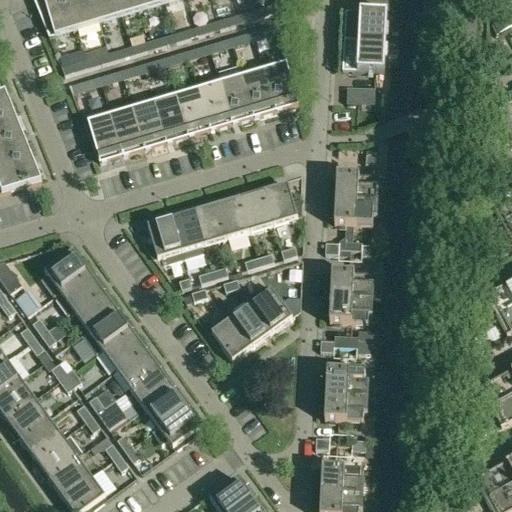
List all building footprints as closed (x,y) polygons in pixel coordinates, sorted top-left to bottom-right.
[(43,1),(34,4),(49,43),(72,36),(61,0),(46,0),(43,1)] [(86,0),(61,0),(72,36),(95,29),(86,0)] [(112,0),(86,0),(95,29),(119,22),(112,0)] [(138,0),(112,0),(119,22),(143,15),(138,0)] [(163,0),(138,0),(143,15),(166,8),(163,0)] [(261,13),(264,21),(273,18),(274,19),(275,8),(274,8),(274,9),(261,13)] [(246,16),(248,25),(264,21),(261,13),(246,16)] [(222,23),(225,32),(248,25),(246,16),(222,23)] [(388,18),(346,16),(344,46),(386,48),(388,18)] [(198,30),(201,39),(225,32),(222,23),(198,30)] [(490,28),(495,38),(504,33),(499,23),(490,28)] [(278,39),(276,30),(275,29),(275,30),(252,37),(255,45),(277,38),(277,39),(278,39)] [(175,37),(178,46),(201,39),(198,30),(175,37)] [(151,44),(154,53),(178,46),(175,37),(151,44)] [(233,52),(255,45),(252,37),(231,43),(233,52)] [(209,49),(211,58),(233,52),(231,43),(209,49)] [(128,52),(130,60),(154,53),(151,44),(128,52)] [(343,76),(385,78),(386,48),(344,46),(343,76)] [(211,58),(209,49),(187,56),(190,65),(211,58)] [(107,50),(85,57),(87,64),(104,59),(109,57),(107,50)] [(104,59),(107,67),(130,60),(128,52),(109,57),(104,59)] [(83,53),(59,61),(62,71),(62,72),(81,66),(87,64),(85,57),(83,53)] [(190,65),(187,56),(165,62),(168,71),(190,65)] [(81,66),(83,74),(107,67),(104,59),(87,64),(81,66)] [(168,71),(165,62),(143,69),(146,78),(168,71)] [(65,80),(83,74),(81,66),(62,72),(62,71),(61,71),(65,80)] [(299,109),(287,68),(264,75),(276,116),(299,109)] [(146,78),(143,69),(121,75),(124,84),(146,78)] [(124,84),(121,75),(99,82),(102,91),(124,84)] [(264,75),(242,81),(254,122),(276,116),(264,75)] [(242,81),(220,88),(232,129),(254,122),(242,81)] [(69,91),(73,100),(73,99),(95,92),(92,84),(70,91),(69,90),(69,91)] [(220,88),(198,94),(210,135),(232,129),(220,88)] [(348,92),(347,108),(375,109),(376,93),(348,92)] [(198,94),(176,101),(189,142),(210,135),(198,94)] [(5,95),(0,96),(0,123),(15,118),(5,95)] [(176,101),(155,107),(167,148),(189,142),(176,101)] [(511,106),(496,115),(511,144),(511,106)] [(155,107),(133,114),(145,154),(167,148),(155,107)] [(133,114),(111,120),(123,161),(145,154),(133,114)] [(0,123),(0,148),(23,139),(15,118),(0,123)] [(100,168),(123,161),(111,120),(84,128),(100,168)] [(0,148),(0,173),(32,161),(23,139),(0,148)] [(492,168),(511,156),(511,148),(510,150),(507,146),(502,149),(501,147),(490,153),(491,155),(486,158),(492,168)] [(377,151),(365,155),(366,160),(379,156),(377,151)] [(380,170),(380,155),(379,156),(366,160),(366,169),(380,170)] [(0,173),(0,192),(2,197),(42,185),(32,161),(0,173)] [(332,189),(331,205),(378,207),(379,191),(375,191),(376,182),(337,180),(337,189),(332,189)] [(301,221),(301,205),(300,205),(300,206),(293,208),(288,189),(264,196),(274,230),(298,223),(297,221),(299,220),(299,221),(301,221)] [(511,195),(491,207),(511,246),(511,195)] [(243,203),(241,203),(251,237),(274,230),(264,196),(255,199),(254,196),(242,199),(243,203)] [(220,209),(218,210),(228,244),(251,237),(241,203),(232,206),(231,203),(219,206),(220,209)] [(335,230),(373,232),(374,222),(378,223),(378,207),(331,205),(330,221),(335,221),(335,230)] [(201,215),(195,217),(205,251),(228,244),(218,210),(216,211),(215,207),(200,212),(201,215)] [(174,223),(172,224),(184,265),(204,259),(202,252),(205,251),(195,217),(186,219),(185,216),(173,220),(174,223)] [(154,264),(155,264),(154,263),(157,262),(158,265),(162,264),(164,271),(184,265),(172,224),(148,231),(153,249),(146,251),(145,251),(144,251),(145,252),(146,252),(154,263),(153,263),(154,264)] [(501,253),(496,243),(486,249),(492,259),(501,253)] [(346,247),(346,254),(351,255),(362,255),(362,248),(346,247)] [(326,248),(325,259),(339,260),(339,254),(339,248),(326,248)] [(363,249),(362,261),(375,261),(376,250),(363,249)] [(298,260),(295,252),(281,256),(284,264),(298,260)] [(54,302),(60,297),(88,276),(74,256),(58,267),(56,264),(45,273),(47,275),(45,277),(51,285),(45,289),(54,300),(53,301),(54,302)] [(258,263),(261,271),(274,267),(272,259),(258,263)] [(261,271),(258,263),(246,267),(248,274),(261,271)] [(8,271),(0,276),(0,284),(11,299),(22,290),(8,271)] [(212,276),(215,284),(228,280),(226,272),(212,276)] [(68,321),(74,316),(102,296),(101,294),(104,292),(96,281),(94,283),(88,276),(60,297),(65,304),(59,308),(67,320),(68,321)] [(215,284),(212,276),(199,280),(202,288),(215,284)] [(327,286),(326,302),(373,305),(374,289),(370,289),(371,279),(332,277),(332,286),(327,286)] [(182,294),(192,292),(190,283),(180,286),(182,294)] [(226,297),(240,293),(237,284),(224,288),(226,297)] [(511,284),(485,299),(507,340),(511,336),(511,284)] [(272,295),(271,295),(267,289),(247,304),(272,338),(293,323),(292,323),(301,317),(301,303),(289,302),(284,306),(276,295),(273,297),(272,295)] [(0,308),(1,310),(8,304),(0,294),(0,293),(0,308)] [(206,294),(192,298),(194,306),(208,302),(206,294)] [(74,316),(88,336),(117,315),(115,313),(118,311),(110,301),(108,303),(102,296),(74,316)] [(330,327),(368,329),(369,320),(372,320),(373,305),(326,302),(325,318),(330,318),(330,327)] [(8,304),(1,310),(9,321),(17,316),(8,304)] [(253,352),(272,338),(247,304),(228,317),(228,318),(253,352)] [(88,336),(93,342),(87,346),(95,358),(96,359),(102,355),(131,334),(129,333),(132,331),(125,320),(122,322),(117,315),(88,336)] [(232,367),(253,352),(228,318),(227,318),(211,330),(215,336),(212,338),(213,340),(210,342),(219,354),(221,352),(232,367)] [(42,340),(48,335),(40,323),(33,329),(42,340)] [(29,348),(36,343),(29,333),(22,337),(29,348)] [(102,355),(116,375),(145,354),(143,352),(146,350),(139,340),(136,342),(131,334),(102,355)] [(48,335),(42,340),(50,351),(57,346),(48,335)] [(36,343),(29,348),(37,360),(45,355),(36,343)] [(321,345),(320,357),(334,357),(334,346),(321,345)] [(357,358),(371,359),(371,348),(358,347),(357,358)] [(116,375),(130,394),(159,373),(158,372),(160,370),(153,359),(150,361),(145,354),(116,375)] [(59,370),(67,381),(74,375),(66,364),(59,370)] [(0,369),(0,399),(21,384),(6,365),(0,369)] [(67,381),(59,370),(52,374),(60,386),(67,381)] [(130,394),(144,413),(173,393),(172,391),(174,389),(167,379),(164,381),(159,373),(130,394)] [(511,373),(480,391),(502,432),(511,425),(511,373)] [(67,381),(75,392),(82,387),(74,375),(67,381)] [(322,384),(321,400),(368,402),(369,387),(365,387),(366,377),(327,375),(327,384),(322,384)] [(75,392),(67,381),(60,386),(68,397),(75,392)] [(0,399),(0,416),(6,425),(35,404),(21,384),(0,399)] [(178,400),(173,393),(144,413),(158,433),(152,437),(187,412),(186,410),(188,408),(181,398),(178,400)] [(325,425),(363,427),(364,418),(368,418),(368,402),(321,400),(321,416),(325,416),(325,425)] [(98,417),(105,412),(97,401),(90,406),(98,417)] [(19,442),(20,444),(49,423),(35,404),(6,425),(11,432),(9,434),(16,444),(19,442)] [(86,426),(93,421),(85,410),(78,415),(86,426)] [(105,412),(98,417),(106,429),(113,423),(105,412)] [(178,454),(188,446),(186,444),(202,432),(187,412),(152,437),(153,438),(162,450),(167,445),(173,453),(175,452),(177,455),(178,454)] [(93,421),(86,426),(94,437),(101,432),(93,421)] [(20,444),(34,463),(63,443),(49,423),(20,444)] [(117,445),(126,457),(133,451),(125,440),(117,445)] [(47,481),(48,483),(77,462),(78,463),(83,459),(82,457),(74,446),(68,450),(63,443),(34,463),(40,471),(37,473),(44,483),(47,481)] [(316,443),(316,454),(329,455),(330,444),(316,443)] [(353,455),(366,456),(366,446),(353,445),(353,455)] [(105,454),(113,465),(121,460),(113,449),(105,454)] [(141,463),(133,451),(126,457),(134,468),(141,463)] [(129,472),(121,460),(113,465),(122,477),(129,472)] [(48,483),(62,502),(91,482),(78,463),(77,462),(48,483)] [(511,511),(511,475),(507,466),(474,483),(489,511),(511,511)] [(317,482),(317,498),(364,500),(364,484),(360,484),(361,475),(323,473),(322,482),(317,482)] [(106,506),(104,503),(106,502),(91,482),(62,502),(69,511),(91,511),(92,511),(97,511),(105,506),(105,507),(106,506)] [(209,500),(211,503),(210,504),(215,511),(240,511),(253,503),(238,483),(223,494),(221,491),(210,499),(209,500)] [(363,511),(364,500),(317,498),(315,511),(363,511)] [(240,511),(259,511),(253,503),(240,511)]
